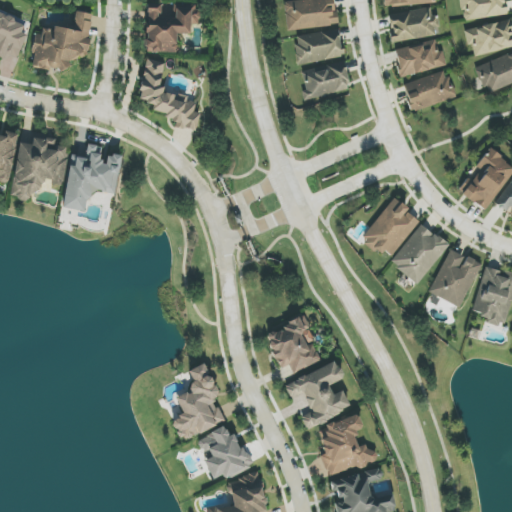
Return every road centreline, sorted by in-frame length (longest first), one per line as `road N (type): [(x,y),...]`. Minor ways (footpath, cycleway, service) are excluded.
road 1 (residential): [(0,92),(130,127),(191,178),(224,243),(228,328),(254,405),(291,477),(297,511)]
road 2 (tertiary): [(242,0),(283,175),(407,416),(432,511)]
road 3 (residential): [(511,248),(453,218),(404,159),(371,69),(360,0)]
